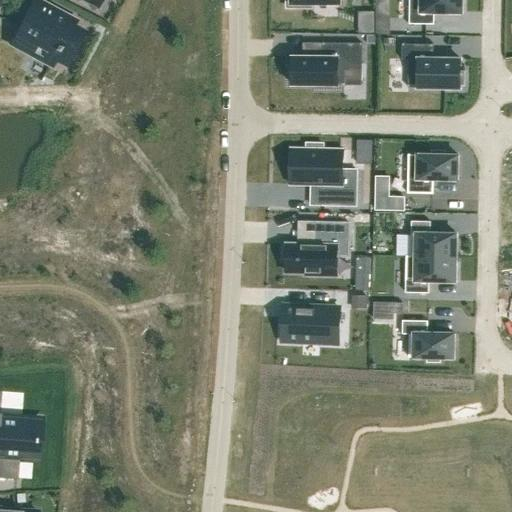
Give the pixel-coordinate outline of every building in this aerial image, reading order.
[(19,27),(10,42),(25,50),(52,65),(56,57),(67,63),(83,33),(72,28),(75,22),(33,0),(19,27)] [(409,0),(409,24),(434,25),(435,12),(462,13),(462,0),(409,0)] [(376,17),(376,35),(389,36),(389,18),(376,17)] [(288,63),(288,80),(292,80),(292,85),(317,85),(317,89),(335,89),(335,85),(344,86),(362,86),(362,65),(362,43),(323,43),(323,57),(292,57),(292,63),(288,63)] [(402,44),(402,60),(408,60),(408,88),(460,89),(460,86),(464,86),(465,72),(461,72),(461,59),(434,59),(434,45),(402,44)] [(372,141),(358,140),(357,164),(372,164),(372,141)] [(291,149),(290,185),(319,185),(319,205),(356,206),(357,170),(343,170),(344,150),(323,149),(323,144),(307,144),(307,149),(291,149)] [(408,154),(408,193),(434,194),(434,180),(458,180),(459,155),(444,155),(445,151),(432,151),(432,155),(408,154)] [(376,210),(404,210),(404,198),(388,197),(389,178),(376,177),(376,210)] [(411,256),(411,257),(456,258),(457,234),(431,234),(431,222),(412,221),(411,256)] [(283,246),(283,261),(287,261),(286,272),(306,273),(306,275),(336,275),(337,255),(349,256),(350,224),(316,223),(315,245),(287,244),(287,246),(283,246)] [(511,268),(511,249),(503,249),(503,269),(511,268)] [(406,256),(405,293),(429,293),(430,281),(456,282),(456,258),(411,257),(411,256),(406,256)] [(371,259),(367,259),(367,260),(358,260),(358,287),(357,287),(357,289),(371,289),(371,259)] [(283,328),(283,341),(294,341),(333,343),(335,308),(284,306),(283,328)] [(403,320),(402,334),(409,334),(409,357),(428,358),(428,362),(440,362),(440,358),(454,358),(455,334),(428,333),(428,321),(403,320)] [(0,477),(16,479),(18,457),(26,458),(32,458),(34,442),(35,442),(36,437),(34,437),(35,421),(28,420),(0,417),(0,416),(0,413),(0,477)] [(15,494),(16,503),(24,503),(24,493),(15,494)]
